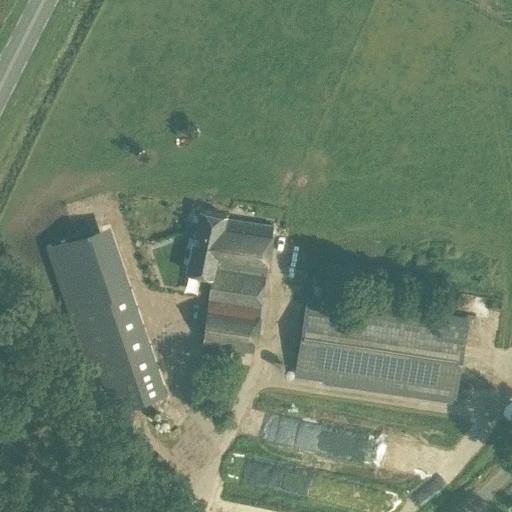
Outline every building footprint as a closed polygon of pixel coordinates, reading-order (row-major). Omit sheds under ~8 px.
[(213,275),(265,281),(273,225),(227,218),(227,214),(200,210),(187,271),(213,275)] [(87,231),(45,245),(66,305),(108,291),(87,231)] [(253,352),(265,281),(213,275),(202,345),(253,352)] [(454,399),(466,320),(307,296),(296,375),(454,399)] [(158,365),(94,387),(103,413),(167,392),(158,365)] [(366,458),(397,464),(401,448),(370,442),(366,458)] [(256,511),(207,501),(204,511),(256,511)]
